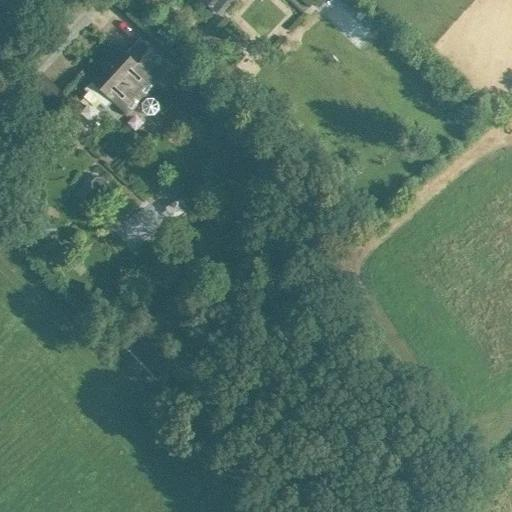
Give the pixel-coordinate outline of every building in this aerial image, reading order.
[(201,0),(215,13),(227,0),(201,0)] [(95,85),(88,93),(108,111),(115,103),(123,110),(127,114),(137,102),(140,103),(141,110),(146,115),(154,115),(158,110),(162,114),(172,102),(188,117),(191,115),(202,125),(208,119),(214,119),(216,117),(215,110),(220,103),(210,94),(198,83),(194,86),(181,74),(166,93),(155,83),(169,67),(154,53),(142,42),(128,57),(125,54),(120,50),(91,81),(95,85)] [(230,62),(221,72),(233,83),(242,73),(230,62)] [(32,86),(50,103),(61,91),(43,74),(32,86)] [(3,135),(13,143),(31,119),(22,112),(3,135)] [(181,195),(191,186),(182,175),(172,183),(181,195)] [(91,181),(90,188),(83,194),(91,203),(106,187),(106,181),(102,177),(95,176),(91,181)] [(25,220),(46,240),(56,228),(49,221),(52,219),(47,214),(43,217),(36,210),(25,220)] [(172,277),(188,266),(177,250),(161,262),(172,277)]
